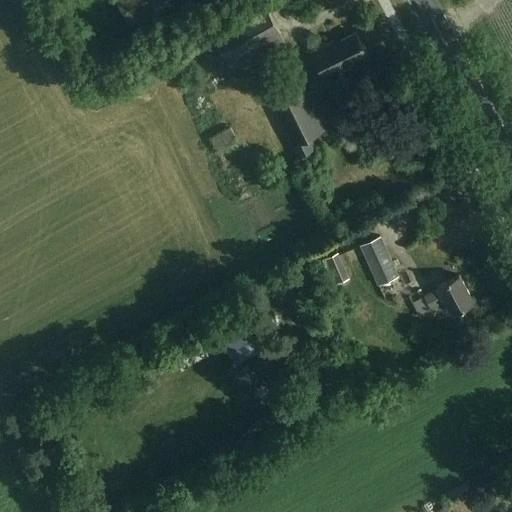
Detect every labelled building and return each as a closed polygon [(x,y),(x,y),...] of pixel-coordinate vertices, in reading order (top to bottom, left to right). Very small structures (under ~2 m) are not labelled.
[(184,0),(117,0),(132,28),(184,0)] [(289,47),(267,6),(214,33),(236,75),(289,47)] [(370,56),(357,30),(332,43),(331,40),(314,49),(323,69),(312,74),(318,88),(334,80),(332,75),(370,56)] [(299,157),(317,147),(312,137),(327,129),(305,87),(272,105),(299,157)] [(241,147),(231,128),(211,138),(221,157),(241,147)] [(370,267),(390,256),(381,236),(361,245),(370,267)] [(349,278),(338,252),(325,258),(337,283),(349,278)] [(390,256),(370,267),(379,285),(399,276),(390,256)] [(475,299),(461,272),(439,284),(440,286),(425,294),(432,308),(448,300),(453,311),(475,299)] [(396,359),(379,362),(382,380),(398,378),(396,359)]
